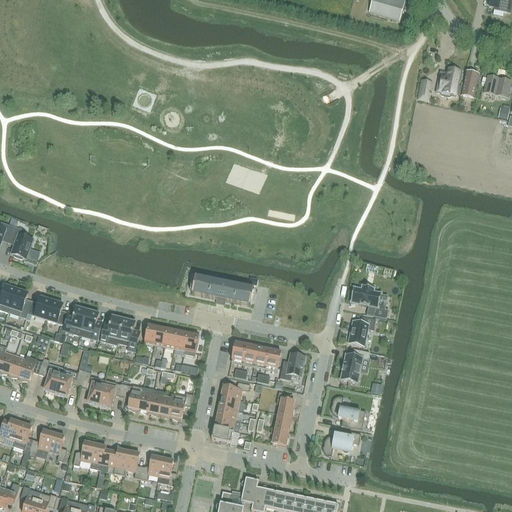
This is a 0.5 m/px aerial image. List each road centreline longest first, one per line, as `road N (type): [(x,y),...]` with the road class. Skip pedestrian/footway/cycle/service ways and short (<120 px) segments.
road 1 (residential): [(221,323),(132,308),(0,266)]
road 2 (residential): [(196,451),(0,400)]
road 3 (residential): [(301,473),(326,343)]
road 4 (residential): [(196,451),(221,323)]
